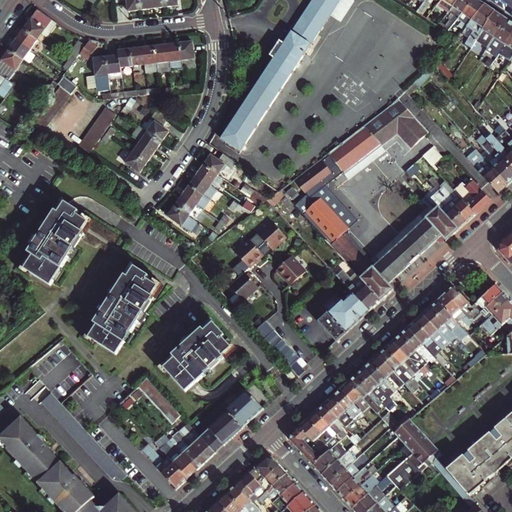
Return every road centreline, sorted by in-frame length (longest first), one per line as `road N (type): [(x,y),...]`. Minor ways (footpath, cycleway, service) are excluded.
road 1 (residential): [(267,431),(473,242)]
road 2 (residential): [(214,19),(218,60),(209,104),(147,201)]
road 3 (residential): [(39,0),(95,30),(214,19)]
